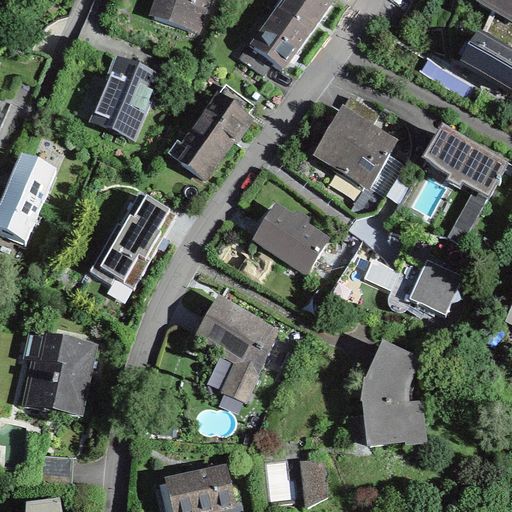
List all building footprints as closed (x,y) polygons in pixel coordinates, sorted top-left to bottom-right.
[(160,0),(154,19),(196,33),(207,0),(160,0)] [(281,16),(309,36),(317,25),(336,0),(335,0),(288,0),(279,14),(281,16)] [(511,38),(511,0),(476,0),(477,0),(493,9),(482,29),(508,45),(511,38)] [(309,36),(281,16),(255,52),(250,48),(240,61),(263,77),(272,65),(283,73),(291,62),(309,36)] [(482,29),(479,28),(459,61),(511,92),(511,91),(511,47),(508,45),(482,29)] [(125,68),(114,63),(106,81),(111,83),(94,123),(134,140),(158,83),(125,68)] [(232,141),(235,143),(250,122),(246,119),(255,108),(234,92),(225,104),(219,100),(184,148),(190,152),(181,164),(203,180),(212,168),(213,169),(216,165),(215,165),(223,155),(232,141)] [(379,116),(352,99),(322,148),(317,156),(370,188),(395,148),(369,132),(379,116)] [(449,240),(462,247),(497,185),(500,186),(501,183),(499,182),(505,171),(443,136),(430,157),(426,164),(475,192),(449,240)] [(10,185),(5,195),(41,210),(56,174),(21,159),(12,180),(10,185)] [(0,235),(25,247),(41,210),(5,195),(1,205),(0,207),(0,235)] [(118,227),(90,275),(112,287),(115,280),(134,291),(158,249),(176,218),(140,196),(121,229),(118,227)] [(265,228),(256,241),(308,274),(327,243),(306,230),(308,223),(299,216),(293,222),(275,210),(265,228)] [(427,265),(424,271),(405,263),(400,274),(390,298),(389,300),(388,302),(388,304),(389,307),(390,309),(391,311),(393,312),(395,313),(397,314),(399,314),(401,314),(403,314),(405,313),(407,311),(409,310),(410,308),(411,304),(416,306),(414,310),(419,312),(421,308),(446,320),(452,306),(460,303),(457,294),(463,281),(427,265)] [(238,363),(223,394),(246,404),(277,337),(218,303),(205,325),(197,339),(238,363)] [(25,407),(80,419),(87,387),(95,349),(40,337),(25,407)] [(365,405),(370,447),(424,441),(420,408),(407,410),(406,401),(406,396),(406,392),(407,388),(409,383),(417,364),(385,350),(369,386),(368,387),(367,386),(364,405),(365,405)] [(72,487),(74,460),(41,458),(40,485),(72,487)] [(324,462),(303,464),(308,508),(328,498),(324,462)] [(227,471),(200,477),(198,468),(193,470),(187,471),(189,480),(166,485),(166,486),(172,511),(211,511),(233,507),(234,511),(241,511),(240,504),(235,506),(227,471)] [(25,511),(61,511),(60,501),(26,507),(25,511)]
